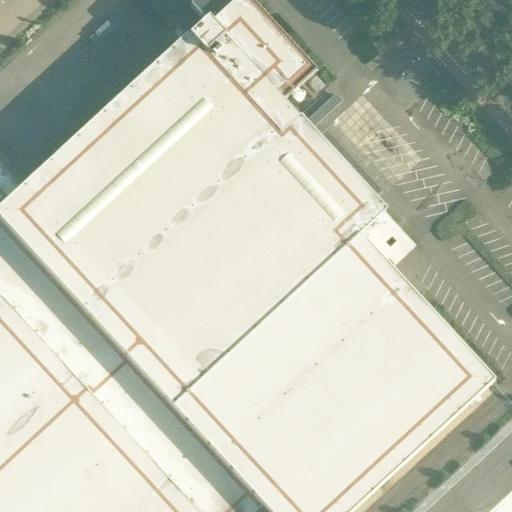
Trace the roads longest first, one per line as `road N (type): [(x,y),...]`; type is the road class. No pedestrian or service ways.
road 1 (unknown): [(511,331),(460,291),(403,210),(362,141),(353,82),(286,0)]
road 2 (unknown): [(437,50),(400,87),(511,213)]
road 3 (tertiary): [(414,0),(511,106)]
